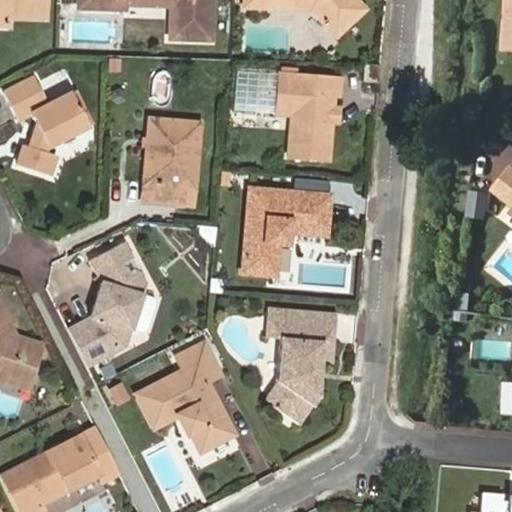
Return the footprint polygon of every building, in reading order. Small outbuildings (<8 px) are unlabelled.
[(0,0),(0,26),(8,27),(9,16),(43,18),(44,0),(0,0)] [(171,0),(171,9),(170,36),(209,38),(209,0),(79,0),(79,7),(124,8),(124,0),(171,0)] [(124,0),(124,8),(171,9),(171,0),(124,0)] [(347,10),(355,4),(351,0),(244,0),(245,7),(310,9),(334,39),(356,22),(347,10)] [(364,15),(355,4),(347,10),(356,22),(364,15)] [(360,79),(377,80),(378,61),(361,61),(360,79)] [(233,113),(272,114),(273,71),(234,70),(233,113)] [(288,155),(327,159),(336,78),(280,72),(277,98),(293,100),(288,155)] [(30,75),(0,92),(14,119),(28,113),(33,123),(26,145),(20,144),(14,164),(45,175),(51,157),(41,153),(42,148),(85,126),(67,91),(45,103),(30,75)] [(174,188),(189,190),(196,126),(144,120),(136,200),(173,204),(174,188)] [(225,169),(217,168),(215,182),(223,182),(225,169)] [(470,187),(467,218),(485,219),(488,189),(470,187)] [(188,205),(189,190),(174,188),(173,204),(188,205)] [(247,188),(246,208),(241,271),(298,276),(301,245),(309,246),(311,233),(323,233),(326,197),(247,188)] [(157,259),(174,263),(172,273),(201,280),(208,250),(189,245),(192,233),(165,226),(157,259)] [(119,243),(107,249),(115,265),(127,259),(119,243)] [(84,315),(62,327),(82,366),(105,355),(111,335),(121,338),(139,283),(134,274),(117,269),(115,265),(107,249),(84,260),(94,281),(84,315)] [(0,378),(8,381),(11,373),(26,378),(34,350),(20,345),(23,339),(14,335),(9,325),(12,323),(0,296),(0,378)] [(256,337),(273,340),(276,310),(260,309),(256,337)] [(276,310),(273,340),(268,386),(256,392),(255,402),(282,417),(312,398),(314,383),(306,382),(307,371),(315,371),(316,365),(324,365),(327,344),(319,343),(323,315),(276,310)] [(511,320),(499,319),(497,350),(492,349),(490,374),(495,375),(495,382),(492,411),(511,412),(511,320)] [(118,348),(121,338),(111,335),(105,355),(118,348)] [(36,343),(23,339),(20,345),(34,350),(36,343)] [(148,430),(172,417),(178,414),(188,435),(196,452),(227,435),(191,365),(130,396),(148,430)] [(314,383),(315,371),(307,371),(306,382),(314,383)] [(23,385),(26,378),(11,373),(8,381),(23,385)] [(104,389),(112,407),(128,400),(120,382),(104,389)] [(178,414),(172,417),(182,436),(188,435),(178,414)] [(97,479),(115,471),(93,427),(1,472),(20,511),(30,511),(43,506),(41,501),(95,475),(97,479)] [(511,511),(511,497),(501,496),(500,503),(494,504),(494,496),(474,494),(472,511),(511,511)]
